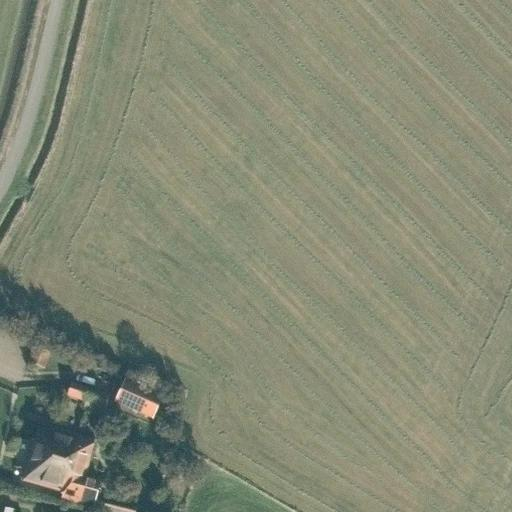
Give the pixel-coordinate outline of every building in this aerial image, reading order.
[(51,354),(34,347),(28,362),(45,369),(51,354)] [(125,380),(115,402),(147,416),(157,394),(125,380)] [(71,383),(66,396),(83,402),(87,389),(71,383)] [(89,390),(84,409),(104,414),(108,395),(89,390)] [(72,465),(78,438),(40,429),(37,444),(33,443),(26,469),(40,472),(41,468),(49,470),(52,460),(72,465)] [(78,438),(72,465),(65,492),(63,491),(61,498),(94,507),(101,481),(85,477),(94,443),(78,438)] [(23,481),(63,491),(65,492),(72,465),(52,460),(49,470),(41,468),(40,472),(26,469),(23,481)]
